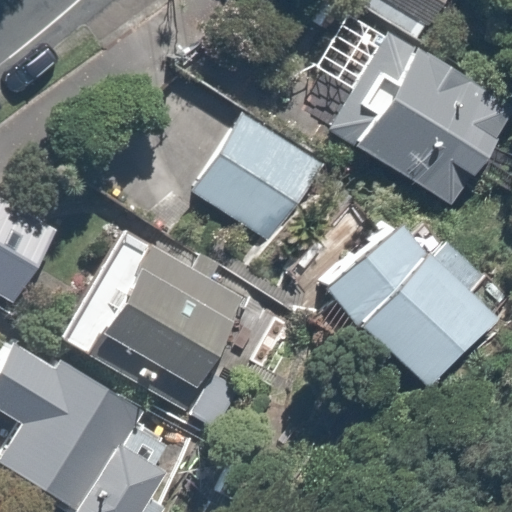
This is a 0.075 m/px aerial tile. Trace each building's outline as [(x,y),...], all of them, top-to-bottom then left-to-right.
[(353,0),(414,39),(442,0),(353,0)] [(511,92),(373,25),(310,130),(454,204),(511,106),(511,92)] [(321,165),(237,112),(186,193),(275,237),(321,165)] [(345,196),(298,279),(432,393),(511,310),(511,297),(489,277),(345,196)] [(106,228),(46,330),(215,429),(243,389),(203,363),(244,297),(106,228)] [(0,238),(0,267),(14,247),(0,238)] [(0,341),(0,412),(3,414),(0,419),(0,469),(52,508),(58,511),(152,511),(159,498),(138,493),(169,441),(132,418),(139,408),(36,353),(29,362),(0,341)]
